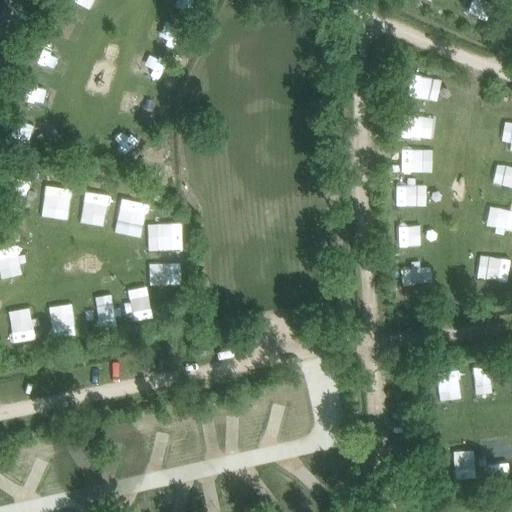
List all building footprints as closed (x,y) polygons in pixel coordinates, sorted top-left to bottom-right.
[(76,14),(81,0),(58,0),(56,5),(76,14)] [(450,0),(446,17),(476,26),(484,0),(450,0)] [(62,49),(71,29),(43,17),(34,38),(62,49)] [(239,17),(238,43),(255,44),(256,18),(239,17)] [(283,35),(270,35),(270,58),(303,57),(302,20),(282,21),(283,35)] [(166,35),(137,21),(128,41),(157,54),(166,35)] [(19,70),(44,78),(50,59),(25,51),(19,70)] [(141,84),(148,64),(119,53),(112,74),(141,84)] [(238,91),(242,73),(213,67),(209,84),(238,91)] [(306,73),(271,72),(271,93),(305,94),(306,73)] [(402,96),(416,98),(418,82),(404,81),(402,96)] [(18,82),(6,103),(19,110),(31,90),(18,82)] [(132,125),(140,104),(120,96),(111,118),(132,125)] [(215,127),(234,128),(235,106),(216,105),(215,127)] [(382,139),(412,140),(413,110),(383,109),(382,139)] [(304,110),(271,111),(271,127),(304,126),(304,110)] [(511,151),(511,125),(495,123),(491,149),(511,151)] [(206,158),(229,157),(228,132),(204,133),(206,158)] [(118,150),(134,150),(135,137),(118,136),(118,150)] [(270,141),(269,163),(300,164),(301,142),(270,141)] [(377,149),(377,176),(406,176),(406,149),(377,149)] [(488,168),(483,194),(505,199),(511,173),(488,168)] [(228,198),(228,179),(198,178),(197,197),(228,198)] [(26,221),(53,222),(53,184),(27,184),(26,221)] [(70,222),(90,224),(94,192),(74,189),(70,222)] [(378,190),(377,212),(400,212),(400,190),(378,190)] [(106,227),(130,228),(131,199),(107,198),(106,227)] [(479,206),(477,231),(499,233),(502,208),(479,206)] [(311,214),(278,215),(278,238),(312,238),(311,214)] [(228,240),(228,222),(196,221),(196,239),(228,240)] [(144,230),(144,267),(155,267),(155,254),(164,254),(163,230),(144,230)] [(382,250),(400,251),(401,232),(383,232),(382,250)] [(312,246),(280,245),(279,268),(311,270),(312,246)] [(199,279),(224,278),(223,254),(198,254),(199,279)] [(491,286),(493,260),(462,258),(461,285),(491,286)] [(133,285),(164,287),(165,268),(134,266),(133,285)] [(382,272),(382,289),(410,290),(411,273),(382,272)] [(280,279),(281,302),(314,300),(313,277),(280,279)] [(82,334),(103,327),(93,293),(72,299),(82,334)] [(129,294),(109,296),(112,327),(132,325),(129,294)] [(228,297),(199,297),(199,312),(228,313),(228,297)] [(36,325),(57,323),(56,308),(35,309),(36,325)] [(13,309),(0,311),(0,344),(18,342),(13,309)] [(455,367),(462,398),(480,395),(473,363),(455,367)] [(493,390),(511,388),(508,366),(490,368),(493,390)] [(411,389),(433,409),(450,391),(428,371),(411,389)] [(266,397),(268,414),(293,410),(291,394),(266,397)] [(161,421),(166,441),(188,435),(182,415),(161,421)] [(124,428),(130,459),(152,454),(146,424),(124,428)] [(94,436),(100,458),(119,452),(113,431),(94,436)] [(473,466),(491,464),(489,440),(470,442),(473,466)] [(454,447),(440,447),(439,477),(454,477),(454,447)] [(239,476),(221,477),(223,506),(241,505),(239,476)]
